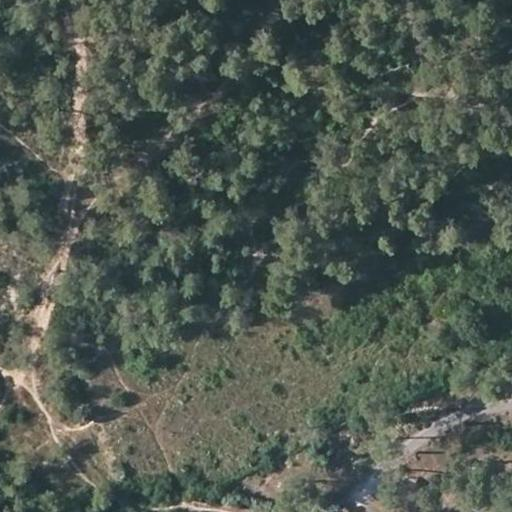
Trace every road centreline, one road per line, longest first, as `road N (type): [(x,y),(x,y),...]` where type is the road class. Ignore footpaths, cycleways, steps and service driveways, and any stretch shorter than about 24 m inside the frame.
road 1 (track): [(66,217),(210,98),(296,0)]
road 2 (track): [(511,124),(440,99),(416,78),(400,0)]
